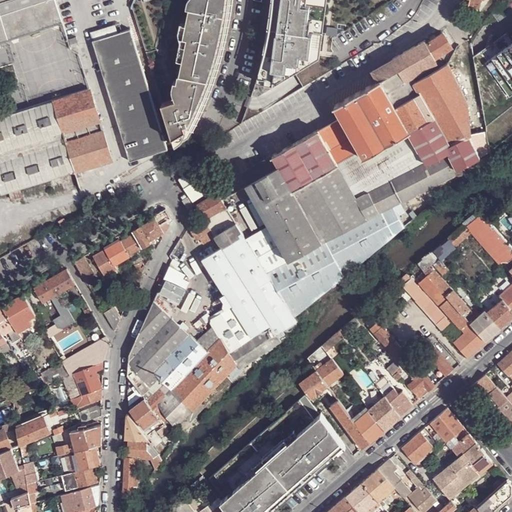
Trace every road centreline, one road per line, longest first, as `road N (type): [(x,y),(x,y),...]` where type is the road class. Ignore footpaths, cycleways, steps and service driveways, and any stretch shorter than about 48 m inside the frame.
road 1 (residential): [(309,511),(450,387)]
road 2 (residential): [(120,351),(109,511)]
road 3 (unclassified): [(64,251),(168,189),(182,207),(181,221)]
road 4 (residential): [(181,221),(120,351)]
